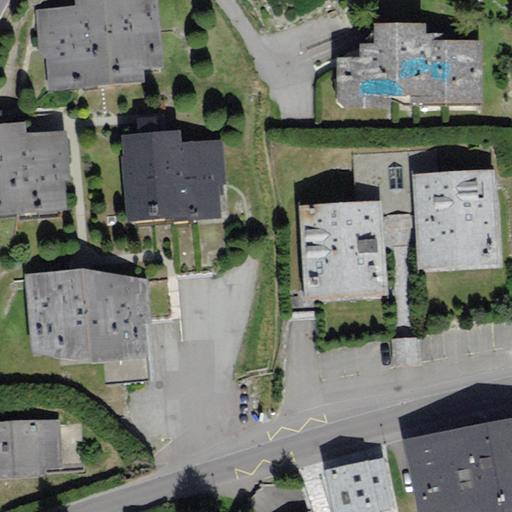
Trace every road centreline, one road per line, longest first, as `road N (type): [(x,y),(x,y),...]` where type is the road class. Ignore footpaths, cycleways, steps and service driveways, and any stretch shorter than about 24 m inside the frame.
road 1 (residential): [(90,511),(235,462),(511,394)]
road 2 (unknown): [(193,476),(179,251)]
road 3 (residential): [(223,0),(277,70),(320,59)]
